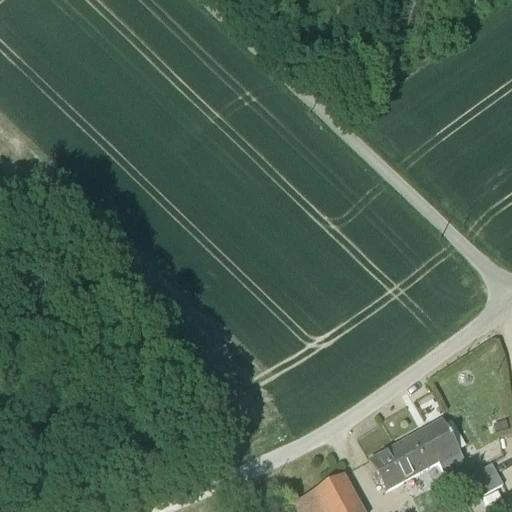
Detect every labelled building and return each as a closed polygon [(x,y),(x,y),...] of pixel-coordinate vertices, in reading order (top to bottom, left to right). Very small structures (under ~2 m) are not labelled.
[(444,427),(416,442),(432,471),(439,467),(458,456),(460,455),(444,427)] [(432,471),(416,442),(375,465),(391,494),(432,471)] [(458,456),(439,467),(448,481),(466,471),(458,456)] [(490,469),(471,480),(483,500),(502,490),(490,469)] [(365,511),(345,480),(294,507),(297,511),(365,511)]
